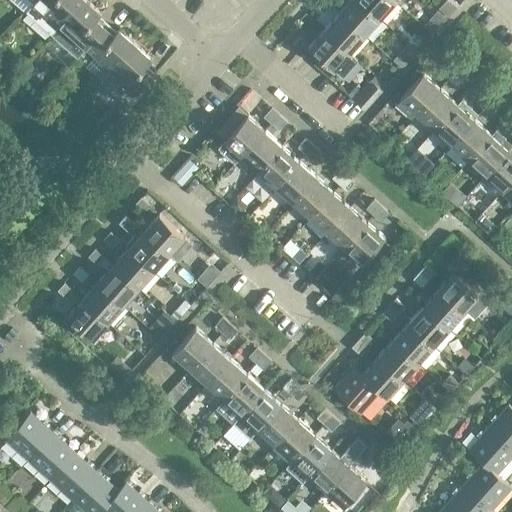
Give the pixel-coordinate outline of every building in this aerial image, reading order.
[(35,0),(35,1),(60,24),(81,0),(35,0)] [(101,12),(87,0),(81,0),(60,24),(86,46),(105,25),(96,17),(101,12)] [(330,3),(326,0),(316,0),(314,3),(323,11),(330,3)] [(379,17),(360,0),(347,0),(338,11),(364,34),(379,17)] [(395,0),(394,0),(360,0),(379,17),(395,0)] [(445,0),(439,7),(448,16),(459,4),(454,0),(445,0)] [(364,34),(338,11),(323,28),(349,51),(364,34)] [(306,12),(299,20),(308,28),(315,20),(306,12)] [(113,33),(105,25),(86,46),(112,69),(135,43),(118,28),(113,33)] [(349,51),(323,28),(307,45),(333,69),(349,51)] [(152,58),(135,43),(112,69),(138,92),(156,71),(147,63),(152,58)] [(449,77),(457,68),(450,62),(442,71),(449,77)] [(457,84),(465,75),(457,68),(449,77),(457,84)] [(423,71),(401,96),(400,97),(417,113),(441,87),(423,71)] [(367,100),(382,83),(372,74),(357,92),(367,100)] [(441,87),(417,113),(434,128),(458,102),(441,87)] [(483,108),(492,99),(484,92),(476,101),(483,108)] [(491,115),(499,106),(492,99),(483,108),(491,115)] [(458,102),(434,128),(451,144),(475,118),(458,102)] [(272,123),(280,113),(272,107),(264,116),(272,123)] [(225,139),(242,155),(265,129),(248,113),(225,139)] [(279,129),(287,120),(280,113),(272,123),(279,129)] [(475,118),(451,144),(468,159),(492,133),(475,118)] [(265,129),(242,155),(259,170),(282,144),(265,129)] [(492,133),(468,159),(486,174),(509,148),(492,133)] [(306,153),(314,144),(306,137),(298,146),(306,153)] [(282,144),(259,170),(276,186),(299,160),(282,144)] [(313,160),(321,150),(314,144),(306,153),(313,160)] [(511,151),(509,148),(486,174),(503,190),(511,179),(511,151)] [(181,183),(197,166),(190,159),(174,176),(181,183)] [(299,160),(276,186),(293,201),(316,175),(299,160)] [(340,183),(348,174),(340,168),(332,177),(340,183)] [(347,190),(355,181),(348,174),(340,183),(347,190)] [(316,175),(293,201),(310,216),(333,190),(316,175)] [(511,179),(503,190),(511,198),(511,179)] [(333,190),(310,216),(327,231),(350,205),(333,190)] [(143,212),(150,204),(141,196),(135,204),(143,212)] [(374,214),(382,205),(374,198),(366,207),(374,214)] [(350,205),(327,231),(344,247),(367,221),(350,205)] [(381,220),(389,211),(382,205),(374,214),(381,220)] [(185,235),(159,212),(143,230),(169,253),(185,235)] [(134,222),(126,214),(119,221),(128,229),(134,222)] [(367,221),(344,247),(362,262),(385,236),(367,221)] [(169,253),(143,230),(128,247),(154,270),(169,253)] [(119,239),(110,231),(104,238),(113,246),(119,239)] [(154,270),(128,247),(113,264),(139,287),(154,270)] [(104,256),(95,248),(88,255),(97,263),(104,256)] [(210,261),(201,276),(209,281),(219,267),(210,261)] [(435,271),(426,263),(419,271),(428,279),(435,271)] [(139,287),(113,264),(98,281),(124,304),(139,287)] [(89,273),(80,265),(73,272),(82,280),(89,273)] [(453,269),(439,284),(437,286),(463,310),(479,292),(453,269)] [(428,279),(419,271),(413,278),(422,286),(428,279)] [(124,304),(98,281),(82,298),(108,321),(124,304)] [(73,290),(64,282),(58,289),(67,297),(73,290)] [(463,310),(437,286),(422,304),(448,327),(463,310)] [(405,305),(396,297),(389,305),(398,313),(405,305)] [(108,321),(82,298),(67,316),(93,339),(108,321)] [(448,327),(422,304),(407,321),(433,344),(448,327)] [(398,313),(389,305),(382,312),(391,320),(398,313)] [(222,331),(230,322),(223,316),(215,325),(222,331)] [(433,344),(407,321),(392,338),(417,361),(433,344)] [(144,354),(145,354),(168,329),(162,322),(129,358),(135,364),(144,354)] [(230,338),(238,329),(230,322),(222,331),(230,338)] [(196,326),(172,351),(190,367),(213,341),(196,326)] [(374,339),(365,331),(358,339),(367,347),(374,339)] [(417,361),(392,338),(377,355),(402,378),(417,361)] [(367,347),(358,339),(352,346),(361,354),(367,347)] [(213,341),(190,367),(207,383),(230,357),(213,341)] [(256,362),(264,353),(257,346),(249,355),(256,362)] [(264,369),(272,360),(264,353),(256,362),(264,369)] [(402,378),(377,355),(361,372),(380,389),(380,390),(387,396),(402,378)] [(230,357),(207,383),(224,398),(247,372),(230,357)] [(361,372),(353,364),(332,387),(360,412),(380,390),(380,389),(361,372)] [(247,372),(224,398),(241,413),(264,387),(247,372)] [(290,393),(298,384),(291,377),(283,386),(290,393)] [(298,399),(306,390),(298,384),(290,393),(298,399)] [(264,387),(241,413),(258,428),(281,402),(264,387)] [(281,402),(258,428),(275,443),(298,418),(281,402)] [(511,406),(508,403),(488,425),(511,446),(511,406)] [(324,423),(332,414),(325,407),(317,416),(324,423)] [(6,438),(29,458),(53,431),(31,410),(6,438)] [(332,430),(340,421),(332,414),(324,423),(332,430)] [(298,418),(275,443),(292,459),(315,433),(298,418)] [(511,453),(511,446),(488,425),(468,447),(483,460),(510,485),(511,484),(496,471),(511,453)] [(53,431),(29,458),(50,478),(75,450),(53,431)] [(315,433),(292,459),(309,474),(332,448),(315,433)] [(358,454),(366,445),(359,438),(351,447),(358,454)] [(229,457),(236,448),(228,441),(221,449),(229,457)] [(366,460),(374,451),(366,445),(358,454),(366,460)] [(332,448),(309,474),(326,489),(349,463),(332,448)] [(75,450),(50,478),(72,497),(97,470),(75,450)] [(510,485),(483,460),(463,482),(491,507),(510,485)] [(349,463),(326,489),(344,505),(367,479),(349,463)] [(97,470),(72,497),(88,511),(99,511),(104,507),(119,490),(97,470)] [(126,481),(119,490),(104,507),(109,511),(138,511),(149,501),(126,481)] [(486,511),(491,507),(463,482),(443,504),(452,511),(486,511)] [(161,511),(149,501),(138,511),(161,511)]
